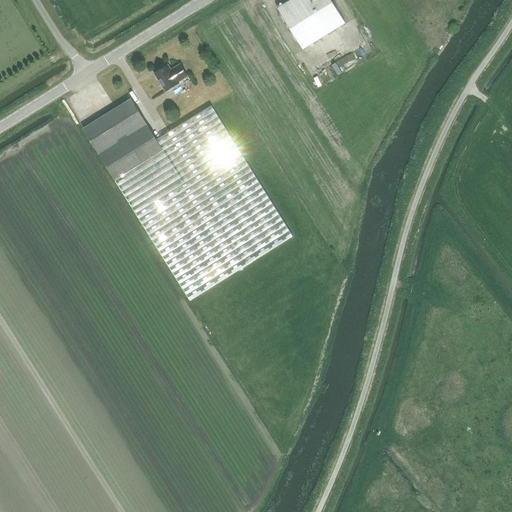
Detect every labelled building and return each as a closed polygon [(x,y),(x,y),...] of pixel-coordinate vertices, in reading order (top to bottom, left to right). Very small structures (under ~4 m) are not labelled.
[(289,0),(277,8),(302,49),(345,23),(330,0),(289,0)] [(80,33),(86,30),(80,15),(74,18),(80,33)] [(358,30),(362,39),(367,36),(363,27),(358,30)] [(154,73),(166,91),(179,83),(178,82),(187,76),(180,65),(171,70),(168,65),(164,67),(162,67),(158,69),(158,71),(154,73)] [(163,150),(156,139),(147,124),(131,99),(84,128),(116,180),(163,150)] [(211,105),(156,139),(163,150),(116,180),(190,300),(293,235),(211,105)]
